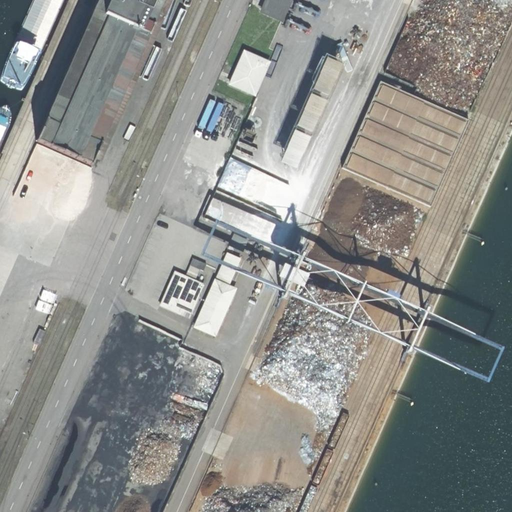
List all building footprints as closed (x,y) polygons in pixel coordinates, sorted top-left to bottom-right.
[(98,0),(36,142),(91,165),(164,0),(98,0)] [(266,0),(262,12),(281,20),(290,0),(266,0)] [(269,63),(244,52),(230,84),(255,95),(269,63)] [(323,65),(322,68),(322,72),(323,75),(326,77),(329,78),(332,77),(335,75),(337,73),(338,69),(337,66),(335,63),(332,62),(328,62),(325,63),(323,65)] [(316,81),(314,84),(315,88),(316,91),(319,93),(322,94),(325,93),(328,92),(330,89),(331,85),(330,82),(328,79),(325,78),(321,78),(318,79),(316,81)] [(469,121),(380,82),(342,169),(430,208),(469,121)] [(307,101),(306,105),(306,108),(307,111),(310,113),(313,114),(317,113),(319,112),(321,109),(322,106),(321,102),(319,100),(316,98),(312,98),(309,99),(307,101)] [(300,118),(299,121),(299,125),(300,128),(303,130),(306,131),(310,130),(312,128),(314,125),(315,122),(314,119),(312,116),(309,115),(305,114),(302,116),(300,118)] [(199,156),(186,186),(199,192),(201,186),(213,191),(224,167),(213,162),(223,141),(208,134),(198,156),(199,156)] [(91,165),(36,142),(30,157),(84,181),(91,165)] [(239,237),(234,247),(242,251),(247,241),(239,237)] [(227,254),(215,281),(228,287),(240,259),(227,254)] [(174,304),(194,311),(205,283),(199,281),(206,262),(194,258),(187,275),(174,270),(161,305),(172,309),(174,304)] [(228,287),(215,281),(195,327),(214,335),(235,290),(228,287)]
